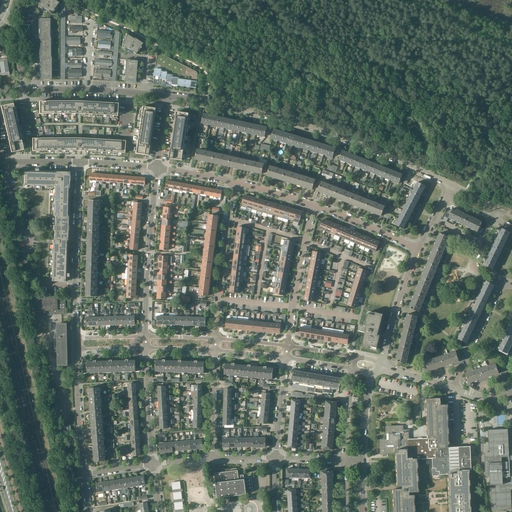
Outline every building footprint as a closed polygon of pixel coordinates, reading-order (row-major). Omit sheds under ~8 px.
[(39,3),(38,7),(42,9),(48,11),(52,14),(54,10),(53,10),(59,3),(53,0),(40,0),(40,3),(39,3)] [(39,39),(39,52),(39,58),(40,58),(40,78),(51,78),(51,58),(50,58),(50,39),(49,39),(49,19),(38,19),(38,26),(38,39),(39,39)] [(125,36),(124,44),(122,43),(122,48),(126,49),(131,52),(135,54),(138,51),(137,50),(142,44),(143,44),(134,39),(132,37),(131,38),(126,34),(125,36)] [(158,52),(157,56),(156,65),(161,65),(161,69),(155,69),(153,85),(155,85),(153,85),(154,79),(160,80),(163,55),(158,52)] [(163,55),(160,80),(160,83),(159,85),(157,85),(161,86),(159,85),(160,82),(166,82),(169,58),(163,55)] [(175,61),(169,58),(166,82),(165,86),(163,86),(167,87),(165,86),(166,85),(171,85),(175,61)] [(9,75),(6,59),(0,59),(0,66),(1,73),(0,73),(0,76),(9,75)] [(136,81),(137,78),(138,62),(127,61),(125,80),(136,81)] [(169,87),(177,88),(181,64),(175,61),(171,85),(171,87),(169,87)] [(187,67),(181,64),(177,88),(184,89),(187,67)] [(184,89),(190,90),(192,70),(187,67),(184,89)] [(196,72),(192,70),(190,90),(196,91),(198,75),(198,74),(197,73),(197,72),(196,72)] [(39,102),(39,114),(76,114),(80,114),(117,116),(118,104),(107,103),(106,103),(103,103),(100,103),(100,102),(99,102),(99,103),(96,102),(92,102),(89,102),(85,102),(85,101),(85,102),(82,102),(75,101),(72,101),(68,101),(65,101),(64,101),(61,102),(61,101),(61,102),(57,102),(57,101),(57,102),(54,102),(54,101),(54,102),(50,102),(50,101),(50,102),(39,102)] [(1,106),(2,114),(3,118),(4,121),(4,122),(5,125),(4,125),(5,125),(6,129),(5,129),(6,129),(6,132),(6,133),(7,133),(7,136),(8,139),(8,140),(11,153),(23,150),(21,141),(26,140),(22,124),(20,125),(18,125),(17,121),(13,104),(1,106)] [(134,128),(132,143),(137,144),(135,153),(148,155),(155,108),(142,106),(139,128),(134,128)] [(177,111),(170,158),(183,160),(184,151),(188,151),(191,136),(186,135),(189,113),(177,111)] [(220,118),(213,116),(204,114),(202,123),(218,127),(220,118)] [(235,121),(228,120),(220,118),(218,127),(233,130),(235,121)] [(251,124),(244,123),(235,121),(233,130),(249,133),(251,124)] [(265,137),(267,128),(251,124),(249,133),(265,137)] [(271,138),(287,143),(289,134),(274,129),(271,138)] [(305,139),(298,137),(289,134),(287,143),(302,148),(305,139)] [(76,137),(32,138),(32,150),(75,150),(81,150),(125,153),(125,140),(82,138),(76,137)] [(302,148),(317,153),(320,144),(305,139),(302,148)] [(335,149),(329,146),(320,144),(317,153),(333,158),(335,149)] [(212,163),(214,153),(197,149),(197,150),(195,159),(212,163)] [(357,157),(351,155),(342,151),(339,160),(354,166),(357,157)] [(231,157),(214,153),(212,163),(228,167),(231,157)] [(247,161),(231,157),(228,167),(245,170),(247,161)] [(372,163),(366,161),(357,157),(354,166),(369,172),(372,163)] [(245,170),(261,174),(262,174),(261,174),(263,165),(264,165),(264,164),(247,161),(245,170)] [(387,169),(381,166),(372,163),(369,172),(383,178),(387,169)] [(281,180),(284,171),(270,166),(270,167),(267,176),(267,175),(267,176),(281,180)] [(399,184),(402,175),(387,169),(383,178),(399,184)] [(24,186),(49,186),(54,187),(69,187),(69,172),(38,171),(35,171),(29,171),(29,172),(24,172),(24,186)] [(297,185),(300,176),(284,171),(281,180),(297,185)] [(315,181),(315,180),(300,176),(297,185),(312,190),(312,189),(315,180),(315,181)] [(317,191),(331,196),(334,197),(337,188),(321,182),(318,191),(317,191)] [(418,201),(421,195),(422,193),(426,186),(418,182),(415,187),(414,188),(410,196),(418,201)] [(66,277),(66,274),(67,246),(68,246),(68,241),(67,241),(69,189),(69,187),(54,187),(53,216),(55,216),(54,240),(53,240),(51,281),(65,282),(65,277),(66,277)] [(353,194),(337,188),(334,197),(349,204),(353,194)] [(349,204),(362,209),(365,210),(369,200),(353,194),(349,204)] [(250,197),(244,195),(241,206),(247,208),(250,197)] [(411,215),(414,209),(418,201),(410,196),(403,211),(411,215)] [(250,197),(247,208),(252,209),(255,198),(250,197)] [(255,198),(252,209),(257,211),(260,200),(255,198)] [(100,201),(96,200),(89,200),(88,216),(99,217),(100,201)] [(260,200),(257,211),(262,212),(266,201),(260,200)] [(385,207),(369,200),(365,210),(381,216),(385,207)] [(266,201),(262,212),(267,214),(271,203),(266,201)] [(271,203),(267,214),(273,215),(276,204),(271,203)] [(276,204),(273,215),(278,217),(281,206),(276,204)] [(281,206),(278,217),(283,219),(286,207),(281,206)] [(286,207),(283,219),(288,220),(292,209),(286,207)] [(467,216),(459,212),(456,210),(453,208),(452,210),(452,209),(451,211),(448,218),(463,225),(467,216)] [(292,209),(288,220),(293,222),(297,210),(292,209)] [(297,210),(293,222),(299,223),(302,212),(297,210)] [(403,229),(406,223),(408,221),(411,215),(403,211),(395,225),(398,227),(403,229)] [(209,215),(207,231),(216,232),(218,216),(209,215)] [(88,216),(88,223),(88,232),(99,233),(99,217),(88,216)] [(478,221),(476,220),(467,216),(463,225),(478,232),(482,224),(482,222),(479,221),(478,221)] [(320,229),(325,231),(329,222),(324,219),(320,229)] [(330,233),(334,224),(329,222),(325,231),(330,233)] [(339,226),(334,224),(330,233),(335,235),(339,226)] [(340,237),(344,228),(339,226),(335,235),(340,237)] [(349,230),(344,228),(340,237),(345,239),(349,230)] [(500,231),(501,231),(498,236),(506,240),(510,233),(501,229),(501,230),(500,230),(500,231)] [(350,241),(354,232),(349,230),(345,239),(350,241)] [(216,232),(207,231),(205,247),(214,248),(216,232)] [(88,232),(88,239),(87,248),(98,249),(99,233),(88,232)] [(359,234),(354,232),(350,241),(355,243),(359,234)] [(435,245),(433,249),(443,252),(449,238),(448,237),(445,236),(443,235),(441,234),(440,234),(439,233),(438,237),(435,245)] [(360,245),(364,236),(359,234),(355,243),(360,245)] [(369,238),(364,236),(360,245),(365,248),(369,238)] [(506,240),(498,236),(497,238),(496,238),(496,239),(497,239),(492,248),(491,247),(491,248),(492,249),(491,251),(499,255),(506,240)] [(370,250),(374,240),(369,238),(365,248),(370,250)] [(379,242),(374,240),(370,250),(375,252),(379,242)] [(212,264),(213,257),(214,248),(205,247),(203,263),(212,264)] [(87,248),(87,255),(87,264),(98,265),(98,249),(87,248)] [(440,259),(443,252),(433,249),(432,252),(429,260),(428,260),(427,263),(437,267),(440,259)] [(499,255),(491,251),(490,253),(489,252),(489,253),(490,253),(485,262),(484,262),(484,263),(485,263),(484,265),(492,269),(499,255)] [(127,261),(129,262),(137,262),(137,256),(131,256),(131,253),(128,253),(127,261)] [(210,280),(211,273),(212,264),(203,263),(201,279),(210,280)] [(437,267),(427,263),(426,267),(423,275),(421,278),(431,282),(434,273),(437,267)] [(87,264),(87,271),(86,280),(97,281),(98,265),(87,264)] [(367,271),(358,268),(356,274),(366,277),(367,271)] [(366,277),(356,274),(354,279),(364,282),(366,277)] [(428,289),(431,282),(421,278),(420,282),(418,288),(417,290),(416,290),(415,293),(425,297),(428,289)] [(209,292),(209,289),(210,280),(201,279),(199,295),(208,296),(209,292)] [(364,282),(354,279),(353,284),(363,287),(364,282)] [(86,280),(86,289),(86,296),(93,297),(96,297),(97,297),(97,281),(86,280)] [(494,285),(486,281),(485,283),(484,283),(484,284),(485,284),(480,293),(479,293),(480,294),(479,296),(487,300),(494,285)] [(363,287),(353,284),(351,289),(361,292),(363,287)] [(361,292),(351,289),(349,294),(359,297),(361,292)] [(410,305),(410,306),(409,308),(410,309),(418,312),(421,306),(422,303),(425,297),(415,293),(413,297),(414,297),(411,305),(410,305)] [(359,297),(349,294),(348,299),(358,302),(359,297)] [(487,300),(479,296),(478,298),(477,297),(477,298),(478,299),(473,307),(472,307),(472,308),(473,308),(472,310),(480,314),(487,300)] [(65,314),(65,311),(64,299),(56,299),(56,297),(55,297),(35,298),(34,298),(34,311),(35,311),(42,310),(42,314),(65,314)] [(358,302),(348,299),(346,305),(356,308),(358,302)] [(480,314),(472,310),(471,312),(470,312),(471,313),(466,322),(465,322),(466,323),(465,325),(473,329),(480,314)] [(366,326),(362,345),(377,348),(380,336),(378,335),(382,317),(367,314),(364,326),(366,326)] [(408,314),(407,314),(406,318),(407,318),(405,326),(404,326),(403,330),(413,332),(417,317),(408,314)] [(64,332),(65,332),(65,324),(63,324),(57,324),(57,325),(56,325),(56,332),(57,332),(57,337),(53,337),(54,353),(57,353),(57,358),(57,365),(58,365),(58,366),(64,365),(65,365),(65,357),(65,352),(65,337),(64,337),(64,332)] [(473,329),(465,325),(464,327),(463,326),(463,327),(464,328),(459,337),(458,336),(458,337),(459,337),(458,339),(466,343),(473,329)] [(502,343),(510,346),(511,342),(511,329),(509,328),(508,330),(507,329),(507,330),(508,331),(503,340),(502,339),(502,340),(503,341),(502,343)] [(409,348),(413,332),(403,330),(402,334),(403,334),(401,342),(400,342),(399,346),(409,348)] [(499,349),(498,350),(507,354),(510,346),(502,343),(499,348),(498,347),(498,348),(499,349)] [(405,364),(409,348),(399,346),(398,349),(399,349),(397,358),(396,358),(396,361),(397,362),(398,362),(405,364)] [(443,366),(449,365),(458,362),(458,361),(455,353),(455,352),(448,354),(447,354),(447,355),(440,357),(443,366)] [(429,371),(434,370),(443,366),(440,357),(434,359),(433,358),(432,359),(432,360),(426,362),(429,371)] [(104,373),(120,372),(119,361),(115,361),(113,361),(113,360),(110,361),(108,361),(107,361),(107,362),(104,362),(104,361),(103,361),(104,373)] [(124,361),(123,361),(120,361),(119,361),(120,372),(135,372),(136,372),(135,361),(131,361),(129,361),(129,360),(126,360),(126,361),(124,361)] [(156,372),(172,372),(172,361),(168,361),(166,361),(166,360),(163,360),(163,361),(161,361),(160,361),(156,361),(156,360),(156,372)] [(172,372),(188,373),(188,361),(188,362),(184,362),(184,361),(184,362),(182,361),(179,360),(179,361),(177,361),(176,361),(173,361),(172,361),(172,372)] [(88,373),(104,373),(103,361),(103,362),(100,362),(99,362),(97,362),(97,361),(94,361),(94,362),(92,362),(91,362),(87,362),(87,373),(88,373)] [(204,362),(200,362),(198,362),(198,361),(195,361),(195,362),(192,362),(189,362),(189,361),(188,361),(188,373),(204,373),(204,362)] [(238,365),(237,365),(235,365),(235,364),(232,363),(232,364),(230,364),(226,364),(226,363),(225,363),(224,375),(225,375),(225,374),(240,376),(242,365),(241,365),(238,365)] [(483,378),(488,377),(498,373),(495,364),(488,366),(488,365),(487,366),(487,367),(480,369),(483,378)] [(242,365),(240,376),(256,378),(258,367),(257,367),(254,366),(253,366),(251,366),(251,365),(248,365),(248,366),(246,366),(246,365),(245,365),(245,366),(242,365)] [(269,368),(270,368),(269,368),(267,368),(267,367),(264,367),(262,367),(261,367),(258,367),(256,378),(272,379),(273,368),(270,368),(269,368)] [(468,383),(474,381),(483,378),(480,369),(473,371),(473,370),(472,370),(472,371),(465,373),(465,374),(466,374),(467,378),(469,382),(468,383)] [(295,371),(294,374),(293,382),(292,389),(307,391),(310,373),(295,371)] [(311,390),(310,392),(323,394),(326,376),(310,373),(307,391),(308,391),(308,390),(311,390)] [(333,388),(339,389),(341,382),(341,378),(326,376),(323,394),(324,394),(324,392),(326,393),(326,394),(331,395),(332,394),(333,388)] [(101,404),(100,388),(89,388),(90,404),(101,404)] [(427,399),(428,439),(448,438),(447,405),(441,405),(440,398),(437,398),(437,399),(427,399)] [(326,401),(324,417),(335,418),(336,412),(337,412),(337,409),(336,409),(337,402),(326,401)] [(90,404),(90,411),(91,420),(102,420),(101,404),(90,404)] [(324,417),(323,433),(334,434),(335,427),(335,425),(335,418),(324,417)] [(91,420),(92,427),(92,436),(103,436),(102,420),(91,420)] [(408,449),(407,439),(406,440),(406,439),(405,436),(407,436),(407,433),(400,433),(400,426),(386,427),(387,440),(380,441),(381,454),(384,454),(386,454),(388,454),(395,454),(395,453),(397,453),(396,450),(408,449)] [(511,448),(509,449),(508,429),(488,430),(489,452),(484,453),(485,478),(490,477),(492,511),(499,510),(499,511),(504,511),(504,510),(511,510),(510,490),(511,489),(511,448)] [(334,443),(334,441),(333,441),(334,434),(323,433),(322,449),(333,450),(333,443),(334,443)] [(92,436),(93,445),(94,454),(105,454),(103,436),(92,436)] [(448,448),(448,438),(428,439),(427,439),(407,439),(408,449),(416,449),(416,455),(429,455),(429,458),(432,458),(433,468),(432,468),(436,468),(436,472),(439,471),(440,476),(440,475),(449,475),(468,474),(468,470),(471,470),(470,457),(471,457),(472,451),(471,451),(469,451),(469,447),(468,447),(448,448)] [(396,450),(397,453),(398,489),(394,489),(394,511),(414,511),(414,496),(409,496),(409,493),(418,493),(416,459),(417,459),(417,457),(416,457),(416,455),(416,449),(408,449),(396,450)] [(94,462),(105,461),(105,454),(94,454),(94,462)] [(217,483),(215,483),(216,490),(213,491),(214,496),(217,496),(217,498),(246,494),(246,492),(253,491),(251,477),(239,479),(238,470),(214,473),(215,480),(216,480),(217,483)] [(322,472),(322,488),(333,487),(333,471),(322,472)] [(470,511),(468,474),(449,475),(450,511),(470,511)] [(175,510),(175,511),(184,511),(185,511),(185,509),(184,509),(183,502),(184,502),(184,499),(182,499),(181,492),(183,492),(182,489),(181,489),(180,482),(172,483),(173,490),(173,493),(174,500),(174,503),(175,510)] [(322,488),(323,504),(334,503),(333,487),(322,488)] [(148,508),(148,505),(147,502),(140,504),(140,507),(137,507),(138,510),(141,510),(148,508)] [(333,511),(334,503),(323,504),(322,511),(333,511)]
